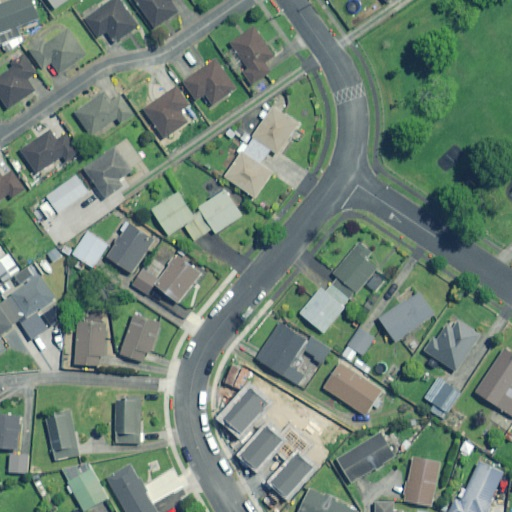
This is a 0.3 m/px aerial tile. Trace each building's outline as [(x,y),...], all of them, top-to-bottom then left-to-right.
[(39,20),(31,0),(13,0),(0,5),(0,44),(19,37),(16,29),(39,20)] [(48,0),(55,10),(69,0),(48,0)] [(138,27),(118,0),(112,0),(85,19),(99,39),(108,32),(116,43),(138,27)] [(173,0),(134,0),(154,29),(178,13),(171,2),(173,0)] [(89,55),(72,27),(32,52),(42,69),(53,63),(59,73),(89,55)] [(274,58),(254,28),(231,43),(249,71),(244,74),(252,85),(271,73),(265,64),(274,58)] [(36,75),(24,55),(1,70),(4,75),(0,77),(0,98),(8,110),(35,92),(27,80),(36,75)] [(236,90),(216,60),(184,82),(196,101),(206,95),(213,105),(236,90)] [(75,112),(93,138),(118,120),(121,124),(134,115),(122,98),(107,77),(95,86),(101,94),(75,112)] [(189,106),(177,88),(145,109),(165,139),(188,123),(180,112),(189,106)] [(299,125),(273,107),(225,178),(256,199),(273,174),(261,166),(271,150),(279,155),(299,125)] [(57,141),(51,131),(21,151),(37,174),(63,156),(66,160),(78,152),(67,134),(57,141)] [(144,163),(128,140),(85,170),(106,199),(124,187),(120,180),(144,163)] [(2,178),(0,174),(0,201),(9,195),(12,199),(25,190),(13,171),(2,178)] [(89,193),(77,176),(47,198),(59,214),(89,193)] [(242,217),(223,188),(209,198),(211,200),(192,213),(179,193),(153,211),(170,236),(185,226),(195,241),(213,229),(216,234),(242,217)] [(154,241),(130,226),(109,258),(132,274),(154,241)] [(80,259),(75,267),(81,271),(87,263),(94,268),(109,246),(89,232),(74,255),(80,259)] [(20,271),(0,242),(0,278),(3,283),(20,271)] [(322,288),(301,314),(324,333),(345,308),(343,306),(355,292),(357,294),(377,269),(356,251),(335,275),(338,277),(326,292),(322,288)] [(144,271),(133,286),(148,297),(156,287),(179,304),(201,275),(179,258),(160,283),(144,271)] [(56,301),(39,277),(0,303),(0,337),(21,323),(33,340),(51,328),(40,312),(56,301)] [(435,315),(419,292),(381,320),(396,342),(435,315)] [(118,353),(143,362),(146,353),(150,354),(161,324),(132,313),(118,353)] [(481,336),(458,321),(453,329),(447,325),(438,340),(434,337),(425,351),(457,372),(481,336)] [(75,365),(99,366),(100,356),(103,357),(105,325),(77,323),(75,365)] [(322,365),(324,363),(332,350),(311,337),(308,341),(282,324),(258,360),(298,386),(305,375),(298,371),(305,361),(300,358),(305,351),(316,358),(315,360),(322,365)] [(375,339),(360,329),(349,346),(364,356),(375,339)] [(511,386),(511,353),(505,349),(477,393),(511,415),(511,387),(511,386)] [(383,391),(341,364),(325,388),(367,416),(383,391)] [(460,393),(438,379),(425,399),(435,404),(430,411),(444,420),(460,393)] [(144,403),(118,402),(116,443),(142,444),(144,403)] [(289,441),(297,437),(293,428),(311,420),(307,410),(289,419),(284,408),(275,412),(271,404),(243,417),(254,442),(257,440),(263,455),(260,457),(272,484),(281,480),(286,491),(307,481),(289,441)] [(80,456),(71,411),(46,417),(56,461),(80,456)] [(0,448),(19,450),(20,435),(23,435),(24,418),(22,418),(0,415),(0,448)] [(395,457),(382,434),(339,460),(353,483),(395,457)] [(29,457),(10,455),(9,473),(27,474),(29,457)] [(441,463),(414,458),(406,502),(433,507),(441,463)] [(448,511),(485,511),(504,472),(480,461),(461,502),(454,499),(448,511)] [(159,511),(132,464),(108,478),(127,511),(159,511)] [(108,500),(93,470),(70,482),(84,511),(108,500)] [(356,511),(311,490),(300,511),(356,511)] [(394,511),(394,503),(377,502),(376,511),(394,511)]
